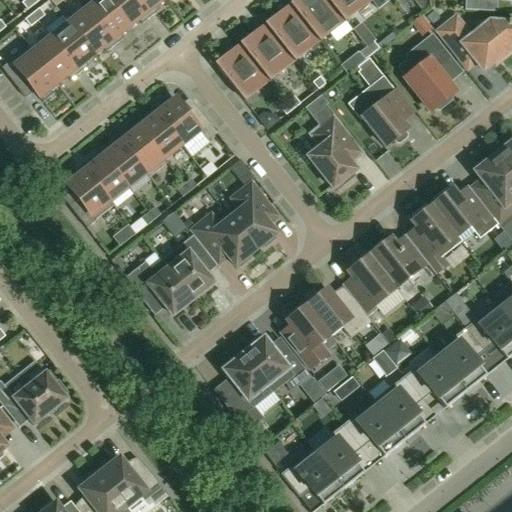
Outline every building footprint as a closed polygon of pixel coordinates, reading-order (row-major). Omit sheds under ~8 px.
[(27,11),(34,6),(29,0),(26,0),(21,4),(27,11)] [(129,28),(106,0),(98,0),(86,10),(115,46),(124,39),(120,35),(129,28)] [(150,18),(135,0),(106,0),(129,28),(138,21),(141,25),(150,18)] [(163,0),(135,0),(150,18),(159,11),(156,7),(163,0)] [(319,42),(344,22),(326,0),(298,0),(290,7),(293,10),(294,10),(319,42)] [(326,0),(344,22),(370,1),(369,0),(326,0)] [(421,13),(429,7),(427,0),(421,0),(415,5),(421,13)] [(511,1),(511,0),(464,0),(464,11),(496,13),(497,1),(511,1)] [(31,15),(37,22),(44,17),(38,10),(31,15)] [(115,46),(86,10),(68,25),(93,56),(102,49),(105,54),(115,46)] [(294,61),(319,42),(294,10),(293,10),(287,15),(284,11),(265,26),(268,30),(269,30),(294,61)] [(37,22),(31,15),(24,21),(30,28),(37,22)] [(431,30),(421,17),(412,24),(422,36),(431,30)] [(447,25),(435,34),(456,62),(467,53),(482,72),(502,56),(505,59),(511,53),(511,25),(510,26),(511,23),(507,23),(507,25),(489,24),(471,38),(467,33),(458,39),(447,25)] [(93,56),(68,25),(50,39),(79,75),(88,68),(84,63),(93,56)] [(360,25),(352,31),(366,48),(371,56),(377,51),(371,44),(373,43),(374,42),(360,25)] [(269,81),(294,61),(269,30),(268,30),(262,35),(259,31),(240,46),(243,50),(244,50),(269,81)] [(449,98),(454,94),(434,70),(448,59),(431,37),(420,46),(418,70),(404,80),(430,113),(435,109),(436,111),(439,111),(450,102),(451,100),(449,98)] [(50,39),(33,53),(57,84),(66,77),(70,82),(79,75),(50,39)] [(366,48),(358,54),(364,61),(371,56),(366,48)] [(57,84),(33,53),(30,49),(11,63),(11,62),(1,70),(15,87),(24,80),(42,104),(52,96),(49,91),(57,84)] [(243,102),(269,81),(244,50),(243,50),(237,55),(234,51),(215,66),(243,102)] [(325,85),(319,78),(312,84),(317,91),(325,85)] [(382,78),(349,104),(385,149),(393,142),(395,145),(399,145),(406,140),(406,136),(404,133),(407,131),(398,121),(409,112),(399,99),(382,78)] [(294,98),(287,104),(292,111),(299,105),(294,98)] [(165,108),(162,103),(152,110),(181,147),(199,132),(207,142),(216,134),(199,112),(190,119),(174,100),(165,108)] [(292,111),(287,104),(280,109),(285,116),(292,111)] [(181,147),(152,110),(143,118),(147,122),(138,129),(163,161),(164,160),(181,147)] [(266,131),(277,122),(272,116),(261,114),(256,118),(266,131)] [(356,172),(337,149),(349,139),(332,117),(319,128),(312,133),(322,146),(307,159),(332,191),(341,184),(343,187),(355,178),(352,175),(356,172)] [(163,161),(138,129),(129,136),(126,132),(117,139),(145,175),(148,179),(167,164),(164,160),(163,161)] [(494,157),(511,180),(511,137),(500,147),(503,150),(494,157)] [(145,175),(117,139),(107,146),(111,150),(102,157),(127,189),(145,175)] [(207,147),(216,161),(228,154),(219,139),(207,147)] [(127,189),(102,157),(94,164),(90,160),(81,167),(110,203),(127,189)] [(511,180),(494,157),(487,162),(484,159),(473,168),(475,171),(473,173),(478,179),(467,188),(497,226),(500,224),(503,227),(511,220),(511,180)] [(216,171),(210,164),(201,172),(206,179),(216,171)] [(110,203),(81,167),(72,174),(75,179),(66,186),(81,205),(72,212),(86,230),(95,222),(95,221),(113,206),(110,203)] [(183,186),(189,193),(196,187),(190,180),(183,186)] [(275,236),(259,215),(270,206),(252,183),(234,197),(240,205),(227,216),(255,252),(261,246),(264,250),(276,240),(273,237),(275,236)] [(182,199),(189,193),(183,186),(176,191),(182,199)] [(497,226),(467,188),(456,197),(451,190),(448,193),(446,190),(432,200),(435,204),(431,207),(460,244),(476,232),(481,238),(497,226)] [(460,244),(431,207),(427,210),(424,207),(411,217),(414,220),(410,223),(415,229),(404,238),(427,266),(435,276),(450,264),(444,257),(460,244)] [(147,214),(153,221),(160,216),(154,208),(147,214)] [(173,239),(186,229),(173,213),(160,223),(173,239)] [(153,221),(147,214),(140,220),(146,227),(153,221)] [(255,252),(227,216),(206,233),(200,225),(189,233),(193,238),(207,255),(207,256),(218,247),(234,268),(236,266),(239,269),(251,260),(248,257),(255,252)] [(127,242),(135,235),(128,226),(120,232),(127,242)] [(212,285),(196,264),(207,255),(193,238),(161,263),(192,301),(212,285)] [(427,266),(404,238),(395,245),(390,239),(368,256),(395,291),(427,266)] [(395,291),(368,256),(346,274),(351,280),(342,288),(352,301),(366,319),(377,311),(374,308),(395,291)] [(192,301),(161,263),(151,271),(145,264),(124,280),(141,302),(152,293),(172,318),(192,301)] [(341,310),(326,290),(305,306),(330,337),(331,337),(342,329),(351,339),(370,323),(366,319),(352,301),(341,310)] [(418,318),(429,309),(421,299),(411,308),(418,318)] [(511,301),(499,311),(511,327),(511,301)] [(336,343),(331,337),(330,337),(305,306),(285,322),(301,342),(291,350),(309,372),(328,357),(325,352),(336,343)] [(511,356),(511,327),(499,311),(480,326),(476,321),(464,330),(483,353),(492,345),(505,362),(511,356)] [(395,340),(388,330),(381,335),(389,345),(395,340)] [(485,378),(472,361),(483,353),(464,330),(453,339),(457,345),(438,360),(465,394),(485,378)] [(309,378),(291,356),(282,364),(270,349),(261,336),(247,347),(250,350),(243,356),(273,394),(285,384),(291,392),(309,378)] [(381,351),(386,347),(378,337),(373,341),(381,351)] [(273,394),(243,356),(236,361),(233,358),(220,369),(229,380),(241,396),(226,408),(246,433),(262,420),(253,409),(273,394)] [(444,410),(465,394),(438,360),(419,375),(415,370),(403,379),(421,402),(431,394),(444,410)] [(325,393),(345,378),(337,368),(317,384),(325,393)] [(18,408),(33,427),(66,401),(63,397),(67,394),(57,383),(54,385),(45,374),(12,399),(0,383),(0,405),(8,416),(18,408)] [(404,442),(424,426),(411,410),(421,402),(403,379),(372,403),(404,442)] [(383,459),(404,442),(372,403),(342,427),(360,450),(370,442),(383,459)] [(0,458),(1,457),(2,452),(6,449),(0,441),(0,440),(13,430),(0,414),(0,458)] [(342,491),(363,475),(350,458),(360,450),(342,427),(330,436),(335,442),(315,457),(342,491)] [(342,491),(315,457),(311,452),(280,477),(298,500),(309,491),(322,507),(342,491)] [(135,479),(119,459),(114,461),(109,463),(105,466),(100,468),(96,472),(126,509),(138,499),(148,507),(151,504),(154,508),(167,498),(146,470),(135,479)] [(121,511),(126,509),(96,472),(92,475),(88,479),(84,483),(81,487),(78,491),(94,511),(121,511)] [(60,511),(55,504),(53,506),(50,503),(39,511),(60,511)]
